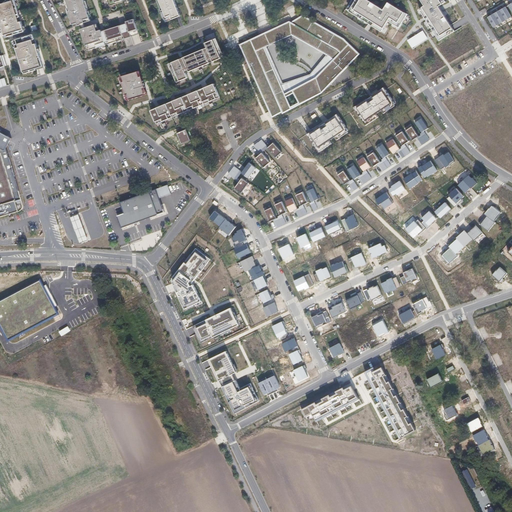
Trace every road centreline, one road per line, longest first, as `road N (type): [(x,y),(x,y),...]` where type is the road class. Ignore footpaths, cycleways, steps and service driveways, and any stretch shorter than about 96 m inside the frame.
road 1 (residential): [(294,309),(420,252),(506,176)]
road 2 (residential): [(261,240),(349,199),(453,131)]
road 3 (tertiary): [(226,432),(143,263)]
road 4 (residential): [(400,57),(238,151)]
road 5 (track): [(226,432),(61,511)]
road 6 (residential): [(67,72),(208,188)]
road 7 (residential): [(441,319),(511,465)]
road 8 (residential): [(216,17),(77,69)]
road 9 (tertiary): [(0,257),(143,263)]
road 10 (residential): [(327,378),(441,319)]
